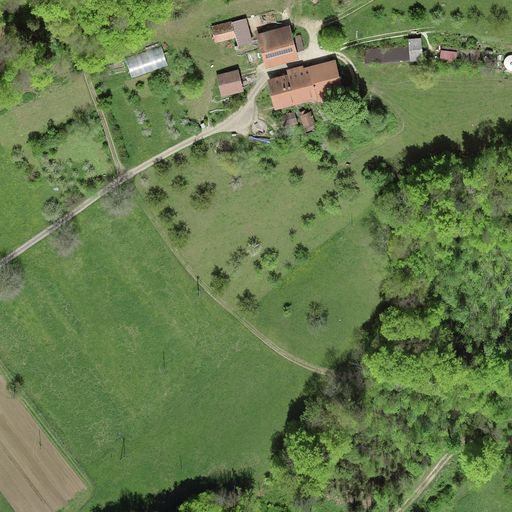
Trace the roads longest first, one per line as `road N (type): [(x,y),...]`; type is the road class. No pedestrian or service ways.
road 1 (track): [(511,383),(452,362),(363,376),(299,362),(200,284),(124,178)]
road 2 (track): [(511,417),(457,445),(399,511)]
